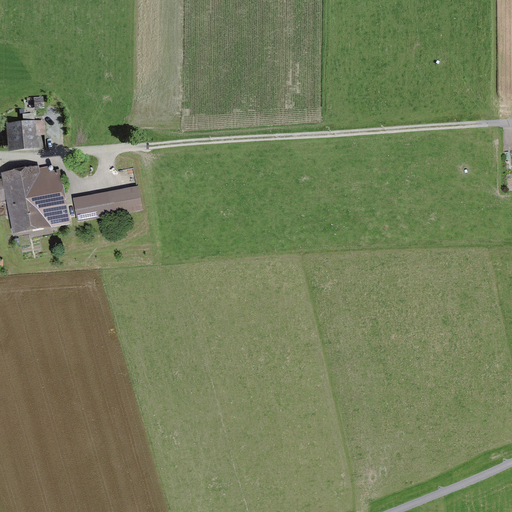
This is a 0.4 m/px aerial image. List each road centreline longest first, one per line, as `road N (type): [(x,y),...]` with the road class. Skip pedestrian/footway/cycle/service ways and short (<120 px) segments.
road 1 (track): [(145,146),(510,123)]
road 2 (unclassified): [(511,461),(392,511)]
